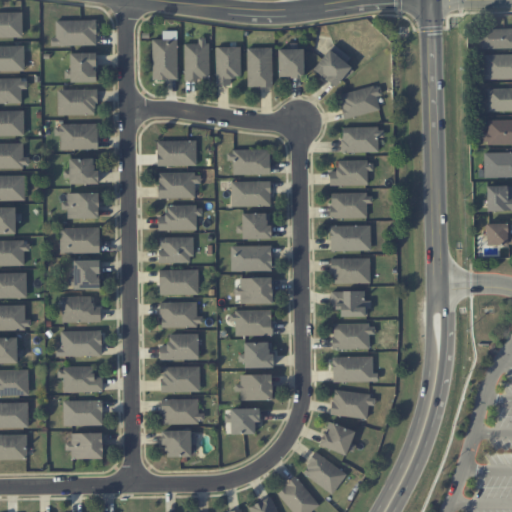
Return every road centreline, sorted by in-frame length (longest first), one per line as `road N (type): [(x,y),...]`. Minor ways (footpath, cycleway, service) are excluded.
road 1 (residential): [(132,106),(298,124),(307,389),(289,440),(249,477),(0,487),(302,10)]
road 2 (residential): [(130,484),(127,0)]
road 3 (secondary): [(439,286),(430,0)]
road 4 (secondary): [(379,511),(424,431),(440,349),(439,286)]
road 5 (tertiary): [(156,0),(244,12),(393,0)]
